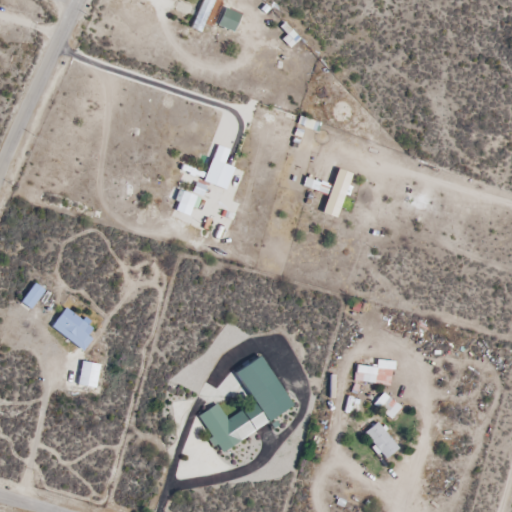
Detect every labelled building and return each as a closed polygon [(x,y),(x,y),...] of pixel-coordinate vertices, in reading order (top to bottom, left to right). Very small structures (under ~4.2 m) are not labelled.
[(203,0),(186,24),(198,33),(218,5),(212,1),(212,0),(203,0)] [(233,168),(210,158),(201,181),(223,191),(233,168)] [(324,214),(333,217),(347,173),(338,170),(324,214)] [(43,290),(32,283),(19,304),(30,311),(43,290)] [(94,331),(63,308),(49,327),(80,350),(94,331)] [(197,416),(220,453),(240,441),(217,404),(197,416)] [(385,459),(398,449),(376,422),(363,433),(385,459)]
